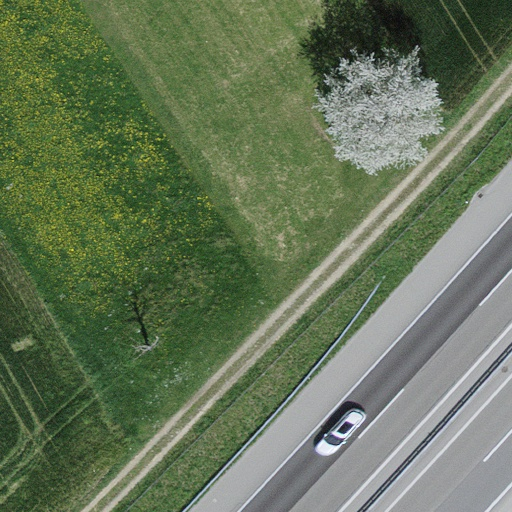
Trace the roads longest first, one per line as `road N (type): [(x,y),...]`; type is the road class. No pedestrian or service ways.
road 1 (track): [(94,511),(511,77)]
road 2 (motorway): [(511,269),(289,511)]
